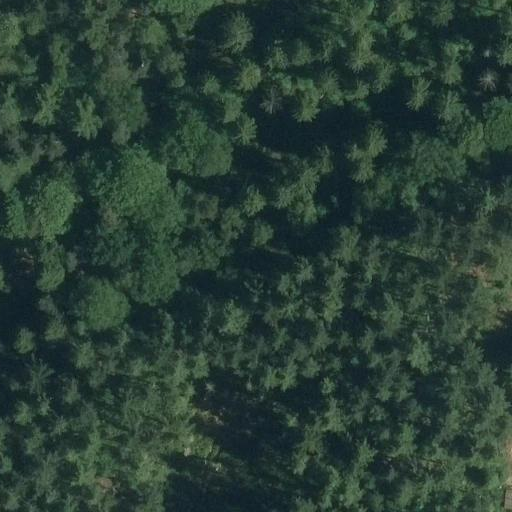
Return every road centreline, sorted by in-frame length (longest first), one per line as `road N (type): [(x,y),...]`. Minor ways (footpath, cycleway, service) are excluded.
road 1 (track): [(0,374),(511,127)]
road 2 (track): [(108,321),(176,0)]
